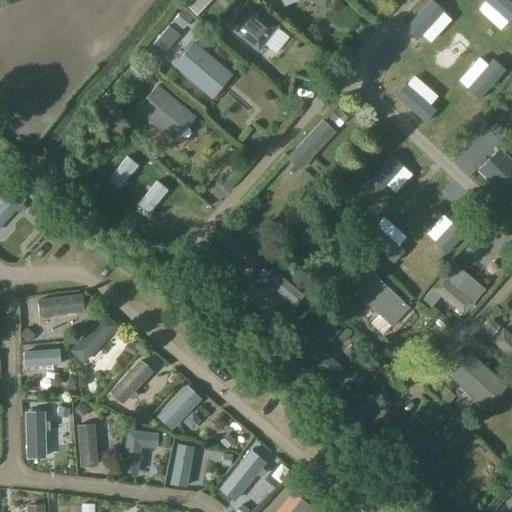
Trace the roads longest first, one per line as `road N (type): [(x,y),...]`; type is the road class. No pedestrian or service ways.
road 1 (unknown): [(351,76),(204,228)]
road 2 (unknown): [(511,282),(396,411)]
